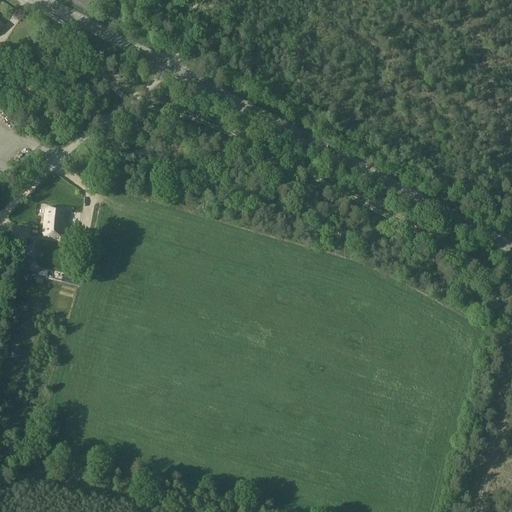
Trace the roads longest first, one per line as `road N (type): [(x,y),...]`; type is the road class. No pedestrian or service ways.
road 1 (tertiary): [(511,247),(165,65)]
road 2 (track): [(511,360),(477,511)]
road 3 (unclassified): [(50,167),(165,65)]
road 4 (tertiary): [(165,65),(40,0)]
